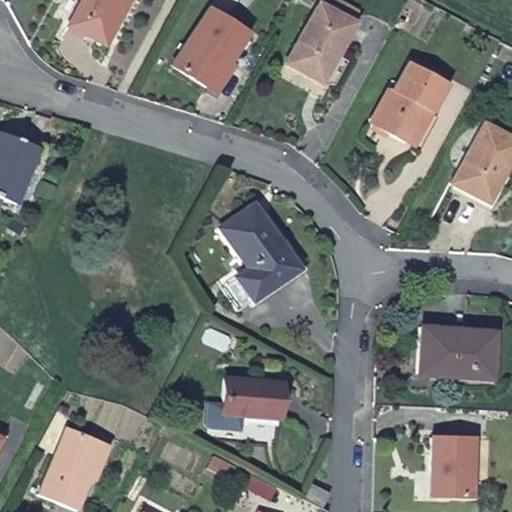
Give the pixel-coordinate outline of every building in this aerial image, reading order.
[(101,46),(125,0),(80,0),(66,27),(101,46)] [(317,86),(351,24),(315,4),(281,67),(317,86)] [(227,63),(245,36),(207,11),(169,67),(203,89),(222,60),(227,63)] [(429,116),(443,86),(405,66),(389,96),(382,93),(367,124),(418,153),(435,119),(429,116)] [(486,206),(511,155),(511,141),(482,125),(449,186),(486,206)] [(0,201),(13,206),(34,149),(0,135),(0,201)] [(251,303),(297,272),(248,205),(216,230),(244,269),(233,278),(251,303)] [(413,378),(486,383),(491,336),(416,331),(413,378)] [(219,417),(274,420),(276,383),(220,378),(219,417)] [(72,511),(98,446),(61,431),(34,496),(72,511)] [(469,499),(470,441),(430,440),(428,497),(469,499)] [(307,483),(298,500),(321,511),(324,511),(325,492),(307,483)]
